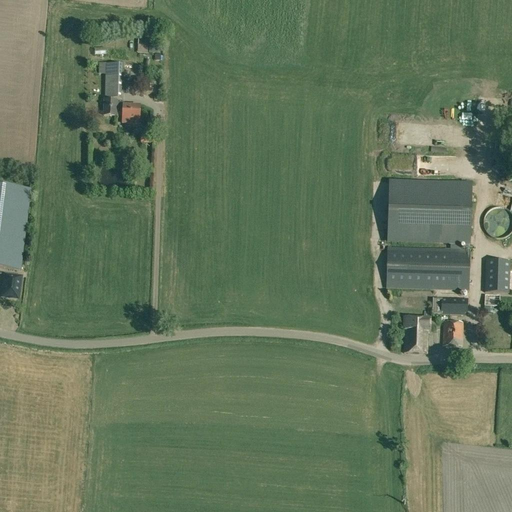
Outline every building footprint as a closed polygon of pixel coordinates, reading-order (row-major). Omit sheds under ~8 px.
[(159,41),(138,40),(137,54),(159,55),(159,41)] [(124,75),(106,74),(106,75),(105,99),(106,99),(106,101),(104,101),(104,116),(117,117),(117,113),(123,113),(123,120),(122,120),(122,124),(140,125),(140,120),(139,120),(140,107),(124,106),(124,104),(118,103),(118,101),(112,101),(112,99),(124,100),(124,75)] [(389,183),(388,243),(470,245),(472,185),(389,183)] [(0,269),(21,273),(31,190),(0,186),(0,269)] [(497,187),(489,187),(490,196),(498,196),(497,187)] [(504,188),(503,196),(510,197),(511,189),(504,188)] [(505,209),(501,209),(497,209),(494,209),(491,211),(488,213),(486,216),(484,219),(483,222),(483,226),(484,230),(486,233),(488,236),(491,238),(494,239),(497,240),(501,240),(504,239),(508,238),(510,236),(511,233),(511,215),(510,213),(508,211),(505,209)] [(386,289),(433,291),(463,292),(469,292),(470,250),(387,248),(386,289)] [(510,285),(510,279),(510,261),(485,261),(485,293),(510,294),(510,285)] [(22,278),(5,276),(2,298),(19,300),(22,278)] [(485,295),(485,307),(493,307),(500,308),(500,295),(485,295)] [(376,297),(369,297),(370,314),(379,314),(379,305),(376,305),(376,297)] [(468,300),(463,299),(433,299),(433,315),(467,317),(468,300)] [(431,319),(403,318),(403,331),(404,331),(403,354),(426,355),(427,332),(430,332),(431,319)] [(463,348),(463,323),(443,322),(443,347),(463,348)]
